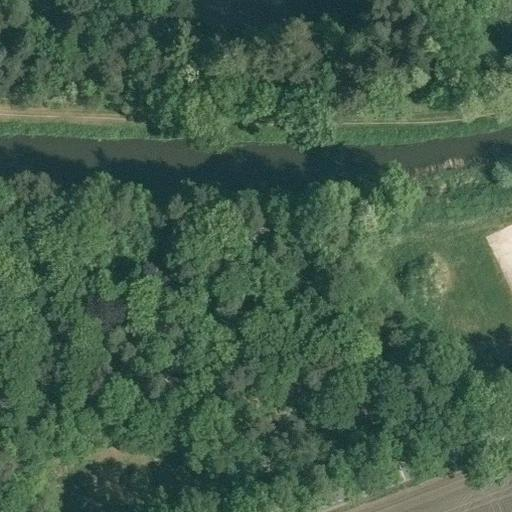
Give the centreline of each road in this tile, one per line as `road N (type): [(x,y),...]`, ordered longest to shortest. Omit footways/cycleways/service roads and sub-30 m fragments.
road 1 (track): [(511,102),(449,119),(295,133),(0,120)]
road 2 (unclassified): [(293,511),(511,430)]
